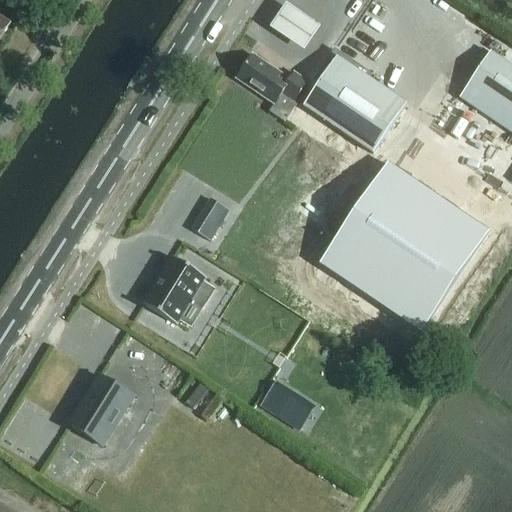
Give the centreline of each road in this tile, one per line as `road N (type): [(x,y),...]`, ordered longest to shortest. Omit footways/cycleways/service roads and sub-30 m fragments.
road 1 (primary): [(0,344),(217,0)]
road 2 (unclassified): [(0,127),(80,0)]
